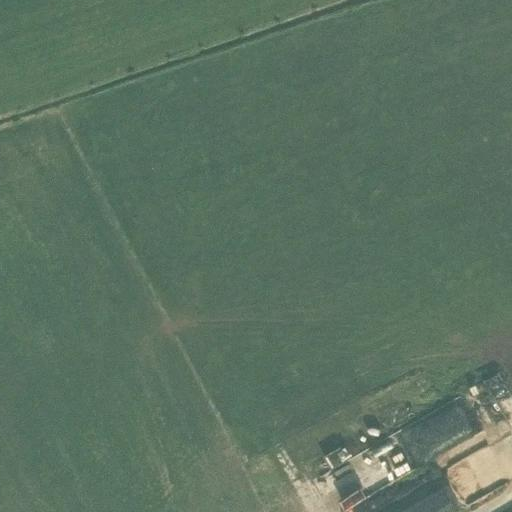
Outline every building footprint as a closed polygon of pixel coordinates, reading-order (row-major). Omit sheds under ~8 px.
[(494,397),(510,388),(500,371),(484,379),(494,397)] [(289,454),(318,445),(322,458),(339,453),(328,418),(282,432),(289,454)] [(254,427),(231,436),(244,470),(267,462),(254,427)] [(437,508),(439,511),(450,511),(509,483),(495,453),(435,483),(445,504),(437,508)] [(343,508),(344,511),(415,511),(402,482),(343,508)]
